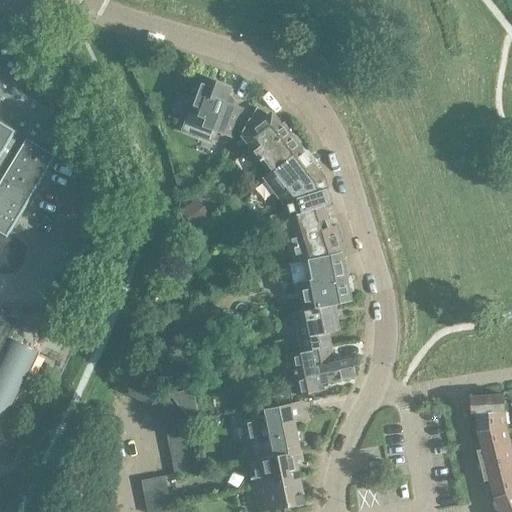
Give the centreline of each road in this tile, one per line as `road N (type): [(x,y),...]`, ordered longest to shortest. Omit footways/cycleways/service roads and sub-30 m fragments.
road 1 (residential): [(370,396),(388,337),(384,309),(341,155),(314,107),(256,59),(86,0)]
road 2 (residential): [(370,396),(511,377)]
road 3 (residential): [(335,511),(339,467),(370,396)]
